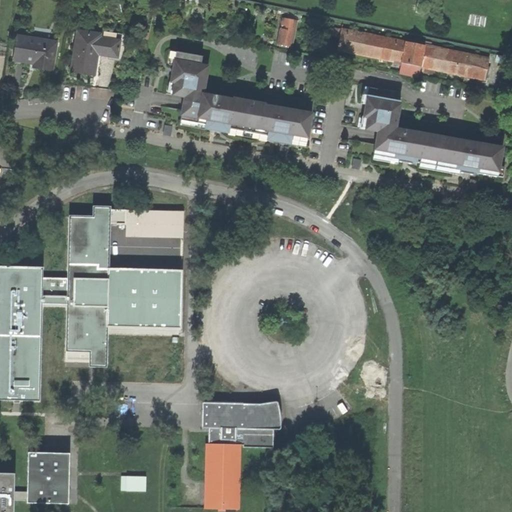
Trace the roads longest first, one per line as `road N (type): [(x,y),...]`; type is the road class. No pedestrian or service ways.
road 1 (unclassified): [(334,234),(274,203),(119,174),(76,184),(0,232)]
road 2 (residential): [(354,175),(1,110)]
road 3 (unclassified): [(393,511),(393,325),(377,281),(334,234)]
road 4 (residential): [(511,200),(354,175)]
